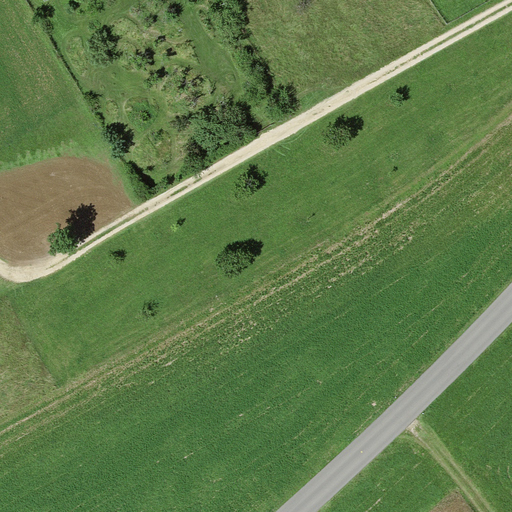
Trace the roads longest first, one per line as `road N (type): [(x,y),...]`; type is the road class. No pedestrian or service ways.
road 1 (track): [(0,263),(49,270),(511,4)]
road 2 (tertiary): [(295,511),(511,301)]
road 3 (track): [(406,408),(482,511)]
